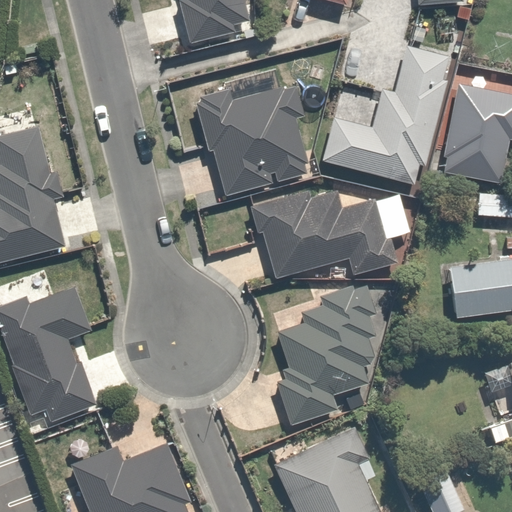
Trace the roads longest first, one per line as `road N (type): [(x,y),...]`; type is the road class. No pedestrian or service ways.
road 1 (residential): [(94,0),(152,255),(187,340)]
road 2 (residential): [(230,511),(192,411),(187,340)]
